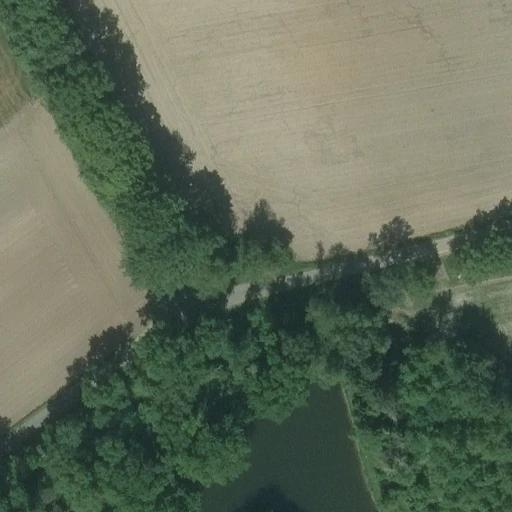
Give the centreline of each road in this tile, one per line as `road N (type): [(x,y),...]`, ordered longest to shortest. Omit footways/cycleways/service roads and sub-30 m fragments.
road 1 (unclassified): [(209,301),(57,0)]
road 2 (unclassified): [(511,221),(209,301)]
road 3 (unclassified): [(209,301),(136,340),(0,444)]
